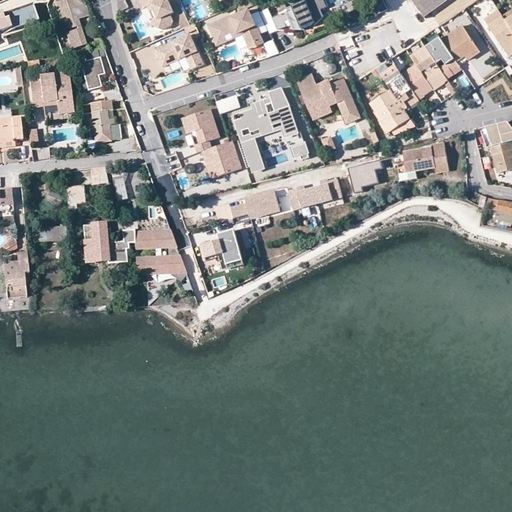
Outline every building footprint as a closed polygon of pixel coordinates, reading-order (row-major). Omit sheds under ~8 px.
[(70,0),(65,0),(70,15),(75,14),(70,0)] [(70,0),(75,14),(77,20),(79,19),(92,15),(87,0),(70,0)] [(176,11),(170,0),(142,0),(140,1),(144,9),(147,7),(152,5),(154,10),(158,19),(158,28),(165,29),(174,25),(176,20),(173,13),(176,11)] [(303,30),(303,28),(314,23),(316,25),(326,16),(324,9),(329,7),(326,0),(318,0),(315,2),(313,0),(310,0),(289,9),(290,12),(273,19),(279,31),(288,28),(286,23),(290,21),(294,31),(303,30)] [(429,14),(448,0),(412,0),(425,17),(429,14)] [(1,12),(0,12),(0,36),(38,24),(32,6),(7,14),(8,17),(3,19),(1,12)] [(267,8),(260,12),(270,33),(277,30),(267,8)] [(225,36),(237,30),(238,33),(243,31),(244,34),(249,45),(263,39),(250,9),(232,17),(231,15),(208,25),(217,46),(228,41),(225,36)] [(511,17),(511,10),(503,17),(506,22),(511,17)] [(499,12),(485,22),(509,60),(511,58),(511,30),(506,22),(503,17),(499,12)] [(79,19),(77,20),(78,25),(66,28),(73,49),(87,45),(79,19)] [(441,39),(457,62),(465,56),(468,60),(480,52),(462,25),(441,39)] [(205,64),(191,34),(156,49),(164,67),(187,57),(193,70),(205,64)] [(439,36),(425,46),(447,79),(461,69),(457,62),(441,39),(439,36)] [(263,39),(249,45),(251,49),(265,43),(263,39)] [(410,56),(416,64),(432,89),(433,90),(447,80),(447,79),(425,46),(410,56)] [(100,58),(80,63),(87,91),(101,88),(98,77),(105,76),(100,58)] [(40,67),(39,60),(28,62),(30,68),(40,67)] [(416,64),(401,74),(418,100),(425,96),(424,94),(432,89),(416,64)] [(381,76),(391,89),(406,112),(411,109),(409,106),(418,100),(401,74),(396,66),(381,76)] [(43,107),(43,104),(56,102),(56,106),(58,115),(74,114),(71,90),(67,91),(66,85),(71,85),(70,74),(29,78),(33,108),(43,107)] [(459,77),(466,88),(471,85),(464,74),(459,77)] [(350,93),(344,79),(331,85),(330,80),(322,83),(324,86),(318,89),(317,86),(312,75),(296,81),(311,115),(330,106),(338,103),(346,121),(359,115),(356,107),(352,105),(353,101),(353,99),(349,97),(350,93)] [(241,121),(234,123),(250,169),(253,168),(255,173),(264,170),(252,138),(251,136),(244,138),(242,133),(249,130),(250,133),(259,130),(260,135),(274,130),(272,125),(281,122),(283,127),(293,123),(288,108),(289,107),(282,88),(268,94),(270,100),(271,104),(274,112),(268,115),(265,106),(252,111),(239,116),(241,121)] [(410,119),(406,112),(391,89),(370,104),(375,111),(374,112),(381,122),(379,123),(387,134),(410,119)] [(219,114),(240,107),(236,95),(215,101),(219,114)] [(250,107),(252,111),(265,106),(271,104),(270,100),(250,107)] [(114,119),(109,120),(107,111),(112,110),(111,101),(91,104),(95,136),(110,134),(111,140),(122,139),(120,125),(115,126),(114,119)] [(330,106),(311,115),(313,121),(333,113),(330,106)] [(0,120),(11,119),(10,110),(0,110),(0,120)] [(211,110),(186,118),(191,135),(196,134),(200,146),(195,148),(198,155),(202,154),(212,150),(210,143),(221,140),(211,110)] [(359,115),(346,121),(347,124),(361,118),(359,115)] [(0,142),(14,141),(21,140),(19,118),(11,119),(0,120),(0,142)] [(191,135),(186,118),(182,119),(188,137),(191,135)] [(416,127),(410,119),(390,132),(396,141),(416,127)] [(493,125),(486,127),(491,147),(490,148),(497,172),(511,168),(511,142),(511,141),(511,127),(508,121),(493,125)] [(260,135),(252,138),(264,170),(267,169),(257,140),(282,131),(285,139),(297,135),(293,123),(283,127),(274,130),(260,135)] [(36,130),(28,131),(30,149),(38,148),(36,130)] [(375,131),(370,133),(375,144),(379,142),(375,131)] [(111,140),(110,134),(95,136),(96,143),(111,140)] [(330,137),(323,140),(327,151),(335,148),(330,137)] [(295,157),(302,155),(308,152),(305,143),(292,148),(295,157)] [(242,172),(233,144),(212,150),(202,154),(205,162),(208,161),(210,166),(208,170),(211,182),(242,172)] [(432,146),(431,148),(403,154),(406,166),(408,175),(418,173),(434,169),(435,174),(448,171),(443,144),(432,146)] [(302,155),(304,160),(311,158),(308,152),(302,155)] [(371,155),(361,157),(363,165),(373,164),(371,155)] [(105,168),(97,169),(99,176),(106,175),(105,168)] [(418,173),(408,175),(401,176),(403,184),(419,180),(418,173)] [(106,175),(99,176),(101,184),(108,182),(106,175)] [(343,197),(338,179),(326,182),(327,185),(298,193),(297,189),(288,191),(293,210),(343,197)] [(68,212),(86,210),(84,186),(66,188),(68,212)] [(13,205),(11,190),(0,191),(0,211),(13,211),(13,205)] [(58,201),(61,193),(50,190),(48,198),(58,201)] [(281,211),(275,191),(246,199),(247,204),(232,208),(235,219),(237,218),(250,215),(252,220),(281,211)] [(496,211),(495,220),(511,222),(511,203),(486,198),(485,204),(492,206),(492,209),(496,211)] [(250,215),(237,218),(240,227),(253,224),(252,220),(250,215)] [(123,231),(135,230),(134,221),(119,222),(119,231),(123,231)] [(135,230),(123,231),(124,242),(121,242),(112,243),(111,229),(101,230),(101,225),(84,226),(86,256),(107,255),(108,263),(108,264),(127,263),(127,250),(129,250),(129,244),(136,244),(135,234),(135,230)] [(248,241),(255,241),(253,227),(246,228),(248,241)] [(35,229),(37,243),(66,241),(66,228),(35,229)] [(241,260),(234,229),(217,233),(219,240),(199,244),(203,259),(222,254),(224,264),(241,260)] [(187,274),(170,231),(159,232),(160,242),(155,243),(155,232),(135,234),(136,244),(137,274),(170,272),(182,281),(187,274)] [(16,243),(15,238),(7,242),(9,247),(16,243)] [(2,251),(3,256),(16,248),(16,243),(9,247),(2,251)] [(78,263),(84,262),(83,249),(72,250),(74,266),(77,265),(78,263)] [(8,302),(32,299),(28,253),(19,255),(20,264),(20,267),(15,268),(15,265),(5,266),(8,302)] [(86,264),(108,263),(107,255),(86,256),(86,264)]
